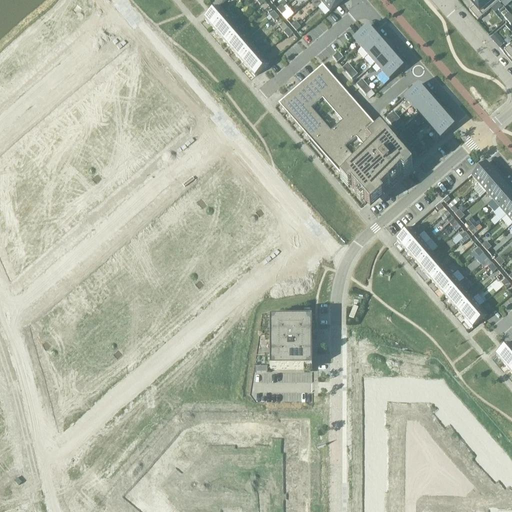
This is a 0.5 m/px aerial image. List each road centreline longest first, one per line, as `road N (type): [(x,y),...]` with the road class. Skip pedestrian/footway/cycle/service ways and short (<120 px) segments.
road 1 (residential): [(305,236),(303,218),(226,126),(7,317)]
road 2 (residential): [(44,457),(305,236)]
road 3 (residential): [(115,511),(100,498),(178,408),(337,411)]
road 4 (residential): [(357,0),(478,139)]
road 5 (residential): [(115,0),(124,15),(0,125)]
road 6 (residential): [(346,261),(478,139)]
road 7 (residential): [(7,317),(44,457)]
